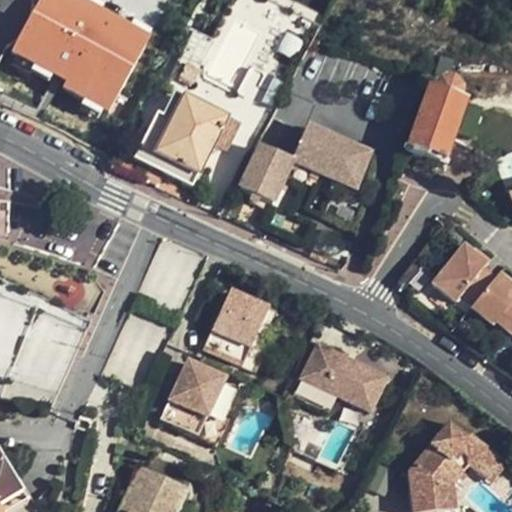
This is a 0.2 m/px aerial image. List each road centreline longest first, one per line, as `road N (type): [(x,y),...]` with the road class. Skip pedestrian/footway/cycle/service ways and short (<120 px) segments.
road 1 (tertiary): [(157,216),(369,313),(511,414)]
road 2 (residential): [(66,416),(157,216)]
road 3 (unknown): [(105,192),(85,235),(23,233),(9,210),(10,141)]
road 4 (unknown): [(226,247),(148,414)]
road 5 (tertiary): [(0,136),(157,216)]
